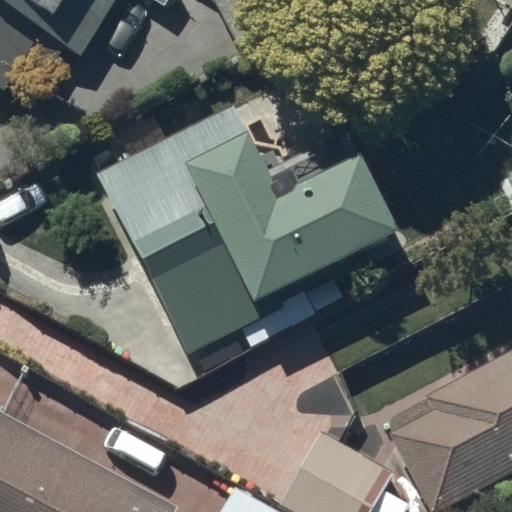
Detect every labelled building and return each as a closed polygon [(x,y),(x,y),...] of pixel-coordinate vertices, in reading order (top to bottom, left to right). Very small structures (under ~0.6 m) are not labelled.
[(0,0),(0,93),(6,97),(27,61),(52,75),(64,54),(80,63),(116,0),(0,0)] [(306,0),(211,0),(238,55),(315,18),(306,0)] [(511,0),(491,0),(511,12),(511,0)] [(235,116),(102,179),(188,361),(243,335),(252,354),(340,313),(325,282),(397,248),(360,170),(349,175),(335,145),(265,178),(235,116)] [(511,357),(425,403),(434,420),(389,444),(425,511),(450,511),(511,479),(511,357)] [(174,511),(0,419),(0,511),(174,511)] [(390,478),(319,437),(277,507),(285,511),(407,511),(408,510),(380,494),(390,478)] [(263,511),(233,494),(223,511),(263,511)]
